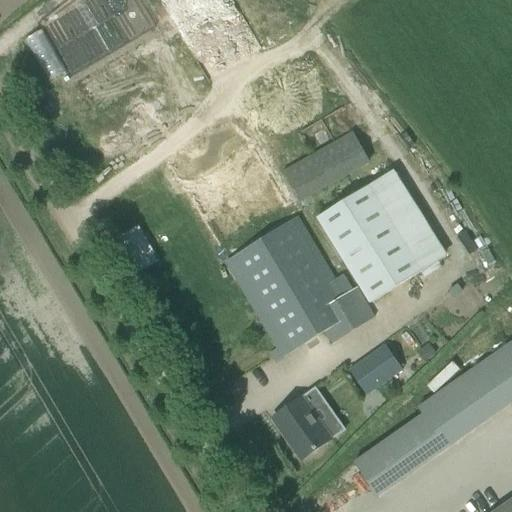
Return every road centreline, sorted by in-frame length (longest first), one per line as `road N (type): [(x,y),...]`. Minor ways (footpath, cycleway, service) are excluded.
road 1 (unclassified): [(242,511),(69,225)]
road 2 (track): [(0,108),(69,225)]
